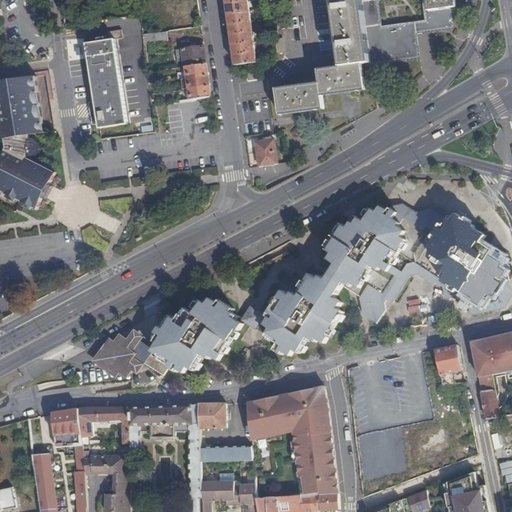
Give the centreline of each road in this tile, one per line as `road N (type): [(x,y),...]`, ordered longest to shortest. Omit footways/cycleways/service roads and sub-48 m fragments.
road 1 (primary): [(0,368),(411,152)]
road 2 (unclassified): [(332,363),(215,393),(70,397),(0,413)]
road 3 (primary): [(218,229),(0,345)]
road 4 (unclassified): [(461,333),(500,511)]
road 5 (primary): [(420,114),(264,204)]
road 6 (residential): [(234,176),(212,0)]
road 7 (unknown): [(377,352),(389,410),(426,404),(420,343)]
road 8 (unclassified): [(348,511),(332,363)]
road 9 (primary): [(487,0),(465,57),(420,114)]
road 10 (unclassified): [(461,333),(332,363)]
